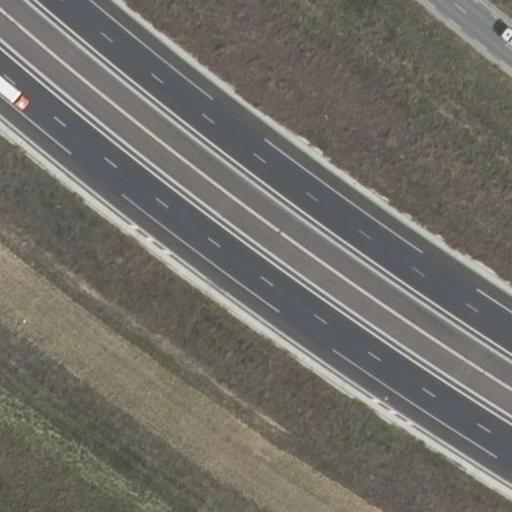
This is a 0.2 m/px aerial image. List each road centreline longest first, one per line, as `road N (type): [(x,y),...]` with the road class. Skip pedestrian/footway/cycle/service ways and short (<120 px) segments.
road 1 (trunk): [(0,74),(129,180),(511,445)]
road 2 (trunk): [(511,330),(78,0)]
